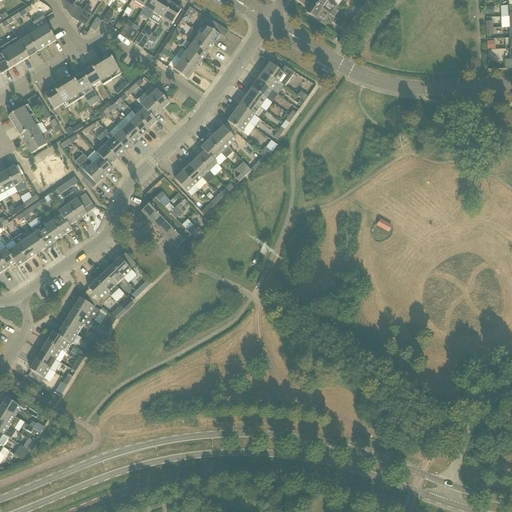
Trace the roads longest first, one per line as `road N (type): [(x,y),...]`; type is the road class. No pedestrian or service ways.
road 1 (tertiary): [(449,485),(321,443),(218,434),(120,452),(0,500)]
road 2 (tertiary): [(22,511),(127,469),(220,452),(317,461),(442,502)]
road 3 (residential): [(209,104),(128,184),(107,235),(17,297)]
road 4 (residential): [(209,104),(110,38),(80,49)]
road 5 (tertiary): [(370,79),(428,89),(511,85)]
